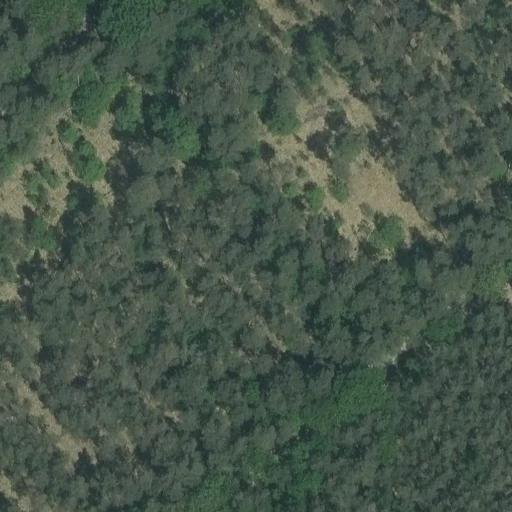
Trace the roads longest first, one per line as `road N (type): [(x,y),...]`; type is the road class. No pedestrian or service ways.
road 1 (track): [(511,301),(239,511)]
road 2 (track): [(159,0),(0,118)]
